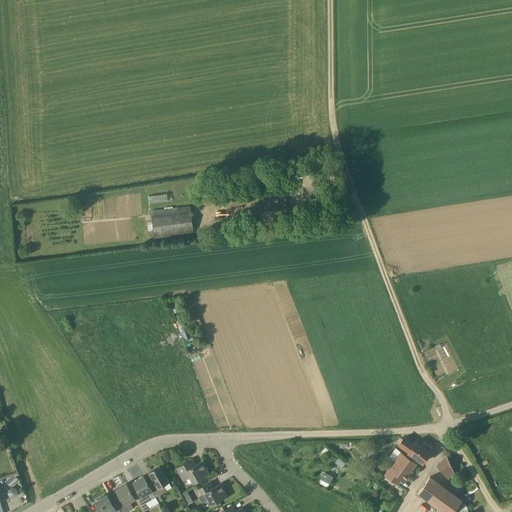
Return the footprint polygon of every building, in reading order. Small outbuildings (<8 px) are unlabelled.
[(193,231),(190,206),(151,211),(154,236),(193,231)] [(195,324),(189,327),(192,333),(198,331),(195,324)] [(419,444),(416,442),(414,445),(404,438),(399,444),(413,453),(424,461),(430,452),(419,444)] [(347,456),(352,461),(360,454),(355,449),(347,456)] [(417,463),(401,452),(384,475),(397,484),(402,478),(406,481),(411,474),(409,473),(417,463)] [(445,455),(435,464),(447,477),(454,472),(445,455)] [(206,469),(206,468),(202,461),(195,465),(192,459),(177,468),(184,479),(189,476),(193,482),(208,473),(206,469)] [(370,467),(364,461),(358,466),(365,473),(370,467)] [(166,491),(162,485),(169,481),(160,466),(149,472),(154,480),(148,483),(155,497),(156,497),(166,491)] [(19,478),(15,474),(7,482),(11,486),(19,478)] [(145,503),(155,497),(148,483),(143,475),(133,481),(138,489),(132,492),(132,493),(135,498),(141,508),(142,511),(143,511),(149,509),(145,503)] [(431,475),(420,492),(450,511),(452,511),(463,496),(431,475)] [(132,493),(132,492),(126,483),(116,489),(121,497),(115,501),(116,503),(121,511),(126,511),(133,508),(129,502),(135,498),(132,493)] [(224,491),(225,490),(221,483),(210,489),(207,483),(196,490),(202,502),(208,498),(211,504),(227,495),(224,491)] [(187,491),(181,494),(184,500),(190,496),(187,491)] [(110,511),(115,509),(107,494),(94,501),(100,511),(110,511)]
